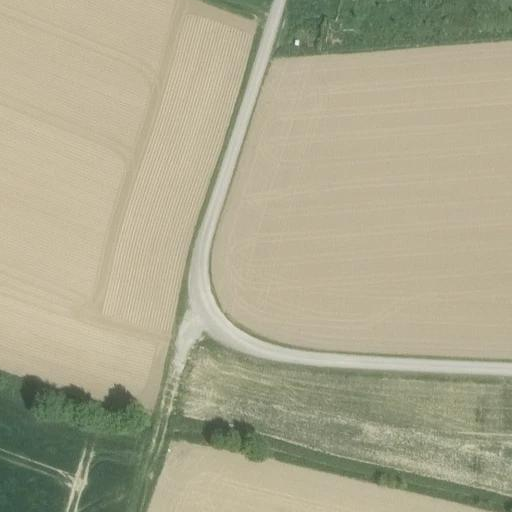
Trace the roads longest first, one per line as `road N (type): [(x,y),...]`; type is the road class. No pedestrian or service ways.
road 1 (track): [(511,376),(272,356),(195,301),(208,201),(248,119),(279,0)]
road 2 (track): [(195,301),(139,511)]
